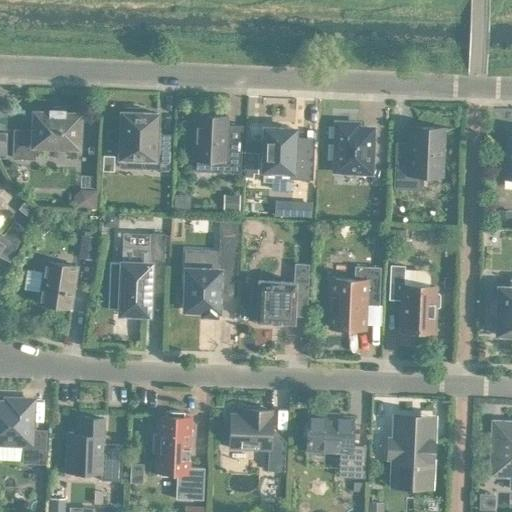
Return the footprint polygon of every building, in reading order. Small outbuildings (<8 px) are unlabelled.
[(170,144),(156,144),(157,114),(141,113),(141,109),(125,108),(125,112),(121,112),(119,158),(142,159),(142,169),(169,170),(170,144)] [(35,145),(77,147),(78,115),(64,114),(64,110),(50,109),(49,114),(35,113),(34,131),(14,130),(13,158),(34,159),(35,145)] [(241,150),(225,149),(227,117),(195,115),(193,160),(225,161),(224,173),(240,174),(241,150)] [(335,172),(371,173),(372,129),(357,129),(358,125),(337,124),(335,172)] [(291,172),(291,180),(312,181),(314,151),(294,150),(294,130),(291,130),(288,127),(281,126),(278,129),(264,129),(263,171),(291,172)] [(442,176),(444,130),(444,129),(411,128),(410,145),(407,147),(407,155),(396,154),(394,189),(420,190),(421,175),(442,176)] [(174,195),(174,211),(189,211),(189,195),(174,195)] [(292,202),(291,217),(310,218),(311,203),(292,202)] [(24,203),(18,209),(28,217),(33,211),(24,203)] [(103,212),(103,227),(118,227),(119,212),(103,212)] [(0,257),(9,261),(23,230),(14,223),(2,238),(0,236),(0,257)] [(149,260),(163,261),(164,235),(150,234),(149,260)] [(79,257),(93,259),(96,239),(82,236),(79,257)] [(219,279),(236,280),(238,239),(220,239),(219,271),(186,269),(185,288),(182,288),(179,291),(179,301),(181,303),(185,303),(185,309),(203,310),(203,314),(215,315),(215,311),(217,311),(219,279)] [(38,304),(71,309),(77,267),(45,262),(38,304)] [(144,297),(149,297),(150,264),(122,263),(119,313),(143,315),(144,297)] [(291,322),(293,323),(293,320),(294,296),(307,297),(309,265),(295,264),(294,282),(293,282),(293,283),(260,281),(261,281),(258,281),(258,283),(257,318),(256,318),(256,321),(259,321),(291,322)] [(440,296),(436,293),(436,288),(404,286),(405,266),(390,265),(388,300),(401,301),(400,330),(434,332),(435,310),(439,308),(440,296)] [(241,267),(240,289),(248,289),(249,267),(241,267)] [(366,294),(378,294),(379,269),(356,268),(355,280),(332,279),(330,328),(364,329),(366,294)] [(511,277),(510,277),(510,287),(498,287),(497,300),(489,299),(489,315),(497,316),(496,335),(511,335),(511,277)] [(45,432),(31,431),(33,401),(16,400),(16,404),(0,403),(0,443),(24,445),(23,463),(44,464),(45,432)] [(284,443),(270,442),(271,411),(244,410),(244,415),(231,414),(229,448),(269,450),(268,470),(283,471),(284,443)] [(190,418),(184,417),(184,413),(169,412),(169,411),(165,411),(165,417),(159,416),(158,435),(153,435),(152,453),(157,453),(156,472),(160,472),(159,476),(161,476),(176,477),(175,499),(203,500),(204,468),(188,468),(188,459),(189,459),(189,458),(188,458),(189,450),(189,448),(190,418)] [(365,446),(351,446),(352,418),(308,416),(307,450),(340,452),(339,468),(349,468),(348,478),(364,478),(365,446)] [(122,445),(103,444),(104,419),(81,418),(80,435),(67,435),(66,471),(100,473),(100,481),(120,481),(122,445)] [(511,424),(509,425),(507,422),(503,422),(500,424),(496,424),(495,447),(490,451),(489,472),(494,477),(510,477),(510,489),(511,489),(511,424)] [(393,477),(429,478),(432,427),(396,425),(395,440),(390,440),(389,457),(394,457),(393,477)] [(353,483),(353,492),(364,492),(365,483),(353,483)] [(50,499),(49,511),(64,511),(65,499),(50,499)] [(369,502),(368,511),(382,511),(383,503),(369,502)]
